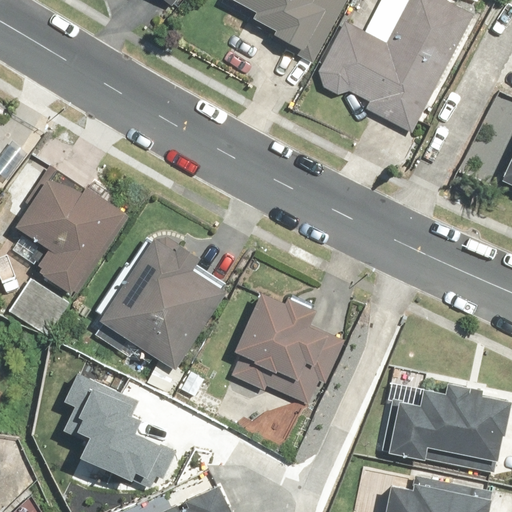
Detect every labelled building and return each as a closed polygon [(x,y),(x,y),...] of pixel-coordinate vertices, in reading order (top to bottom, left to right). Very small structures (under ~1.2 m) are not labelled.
[(316,61),(348,0),(249,0),(262,7),(259,12),(281,25),(274,38),(316,61)] [(478,12),(456,0),(411,0),(390,40),(348,18),(316,78),(348,95),(352,88),(372,99),(369,105),(416,130),(478,12)] [(75,289),(130,208),(59,160),(19,218),(56,243),(40,265),(75,289)] [(107,314),(181,363),(234,285),(200,263),(208,251),(186,236),(181,244),(162,232),(107,314)] [(34,276),(13,310),(52,333),(72,300),(34,276)] [(292,297),(269,287),(232,370),(313,406),(346,334),(316,321),(323,304),(294,292),(292,297)] [(77,449),(139,480),(162,435),(137,422),(143,409),(128,402),(135,389),(95,369),(73,413),(90,422),(77,449)] [(397,393),(386,446),(502,470),(511,426),(511,389),(454,377),(452,387),(431,382),(427,399),(397,393)] [(293,452),(315,409),(303,404),(292,404),(275,407),(266,411),(255,423),(243,418),(237,420),(236,422),(293,452)] [(393,478),(385,511),(493,511),(499,489),(419,472),(416,483),(393,478)] [(241,511),(226,478),(155,511),(154,511),(241,511)]
